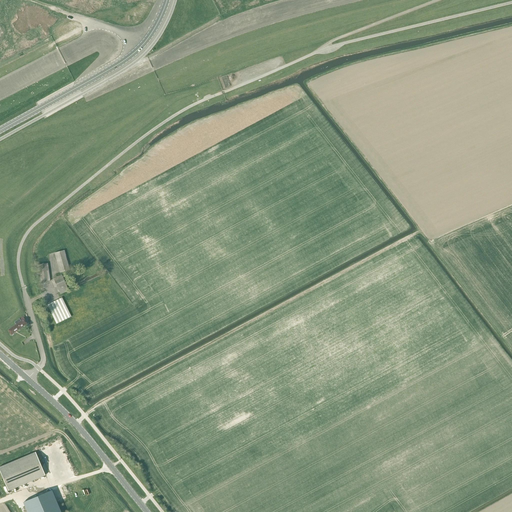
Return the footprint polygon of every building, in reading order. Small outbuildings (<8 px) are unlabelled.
[(94,186),(102,181),(99,177),(91,182),(94,186)] [(54,253),(59,273),(69,270),(64,251),(54,253)] [(37,265),(39,283),(50,282),(47,264),(37,265)] [(68,291),(68,289),(72,287),(67,275),(62,277),(62,275),(53,279),(60,295),(68,291)] [(46,305),(56,324),(70,316),(61,297),(46,305)] [(27,324),(22,317),(14,323),(15,325),(7,331),(11,336),(27,324)] [(0,467),(0,473),(8,491),(45,475),(35,452),(0,467)] [(60,511),(52,491),(47,493),(42,495),(32,499),(33,499),(28,501),(26,501),(26,502),(24,503),(24,502),(23,503),(27,511),(60,511)]
